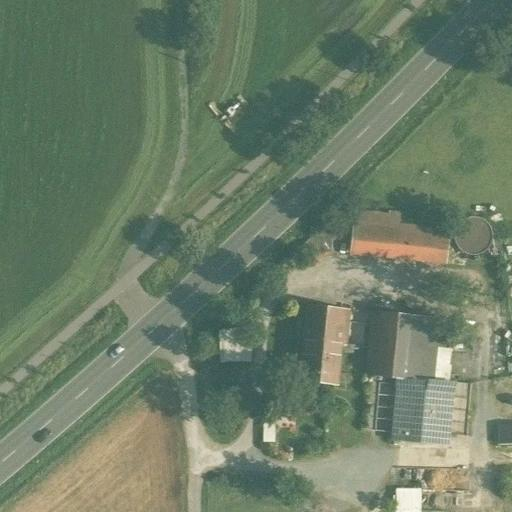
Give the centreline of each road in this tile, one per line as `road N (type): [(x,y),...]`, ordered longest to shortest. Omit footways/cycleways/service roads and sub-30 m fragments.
road 1 (secondary): [(0,460),(178,306),(489,0)]
road 2 (track): [(154,326),(128,278),(181,150),(177,0)]
